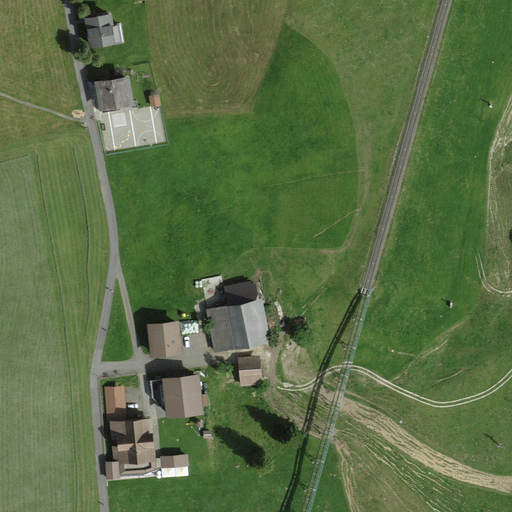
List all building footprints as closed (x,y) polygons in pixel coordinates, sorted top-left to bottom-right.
[(94,12),(84,14),(85,25),(88,24),(92,44),(114,40),(109,14),(95,16),(94,12)] [(126,78),(98,83),(103,111),(119,108),(118,103),(130,101),(126,78)] [(158,95),(150,96),(152,105),(159,104),(158,95)] [(228,305),(208,309),(216,351),(269,340),(261,298),(253,300),(250,283),(225,288),(228,305)] [(176,322),(150,325),(153,352),(179,349),(176,322)] [(241,383),(262,381),(260,360),(239,363),(241,383)] [(197,375),(151,380),(153,396),(167,394),(169,412),(200,409),(199,398),(200,398),(199,390),(198,390),(197,375)] [(122,387),(106,388),(109,422),(112,421),(125,420),(122,387)] [(112,421),(113,436),(119,435),(120,445),(114,446),(116,461),(105,461),(106,477),(144,474),(144,469),(155,466),(154,458),(150,417),(125,420),(112,421)] [(160,457),(154,458),(155,466),(144,469),(144,474),(158,473),(159,476),(188,474),(187,459),(161,461),(160,457)]
